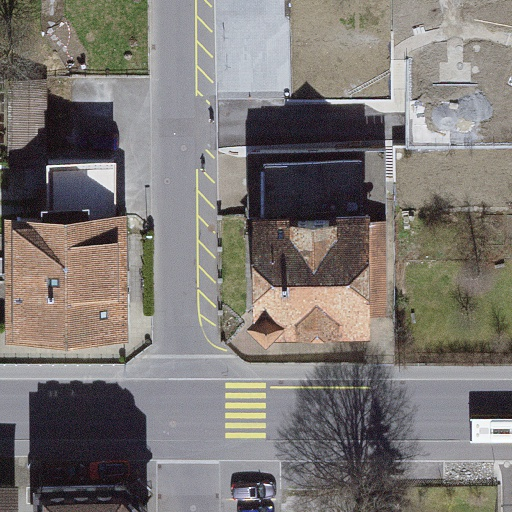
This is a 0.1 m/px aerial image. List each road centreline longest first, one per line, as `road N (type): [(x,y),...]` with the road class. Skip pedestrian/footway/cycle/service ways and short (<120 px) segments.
road 1 (residential): [(188,0),(196,423)]
road 2 (tertiary): [(196,423),(511,419)]
road 3 (tertiary): [(0,418),(196,423)]
